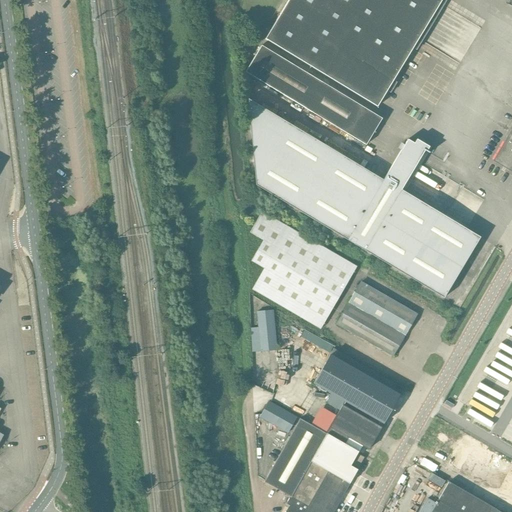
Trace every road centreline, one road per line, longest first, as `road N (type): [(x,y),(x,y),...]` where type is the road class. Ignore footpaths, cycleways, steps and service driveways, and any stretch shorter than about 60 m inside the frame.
road 1 (unclassified): [(39,505),(59,472),(61,442),(4,0)]
road 2 (track): [(206,0),(251,411)]
road 3 (unclassified): [(367,511),(511,262)]
